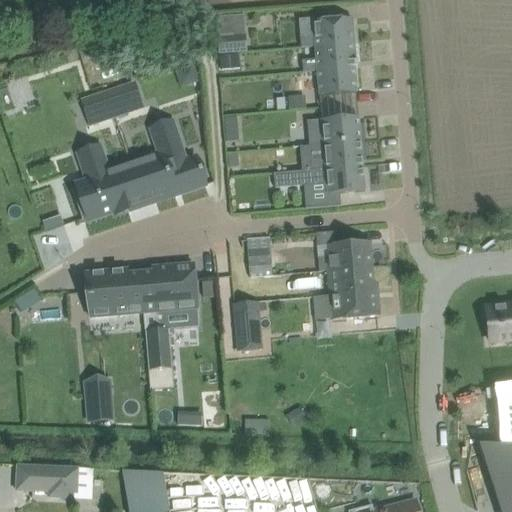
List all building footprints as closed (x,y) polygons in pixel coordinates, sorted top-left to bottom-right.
[(308,36),(299,37),(300,49),(309,48),(316,48),(354,44),(352,19),(314,23),(315,36),(308,36)] [(247,53),(245,36),(217,38),(218,56),(247,53)] [(310,61),(302,62),(303,73),(311,73),(318,72),(354,69),(357,68),(357,62),(356,62),(354,44),(316,48),(317,60),(310,61)] [(220,57),(221,71),(239,70),(238,56),(220,57)] [(354,69),(318,72),(320,97),(357,94),(354,69)] [(133,84),(107,93),(116,117),(128,113),(124,102),(137,98),(133,84)] [(97,110),(86,114),(90,126),(116,117),(107,93),(92,98),(97,110)] [(305,99),(288,100),(289,111),(306,110),(305,99)] [(235,117),(222,119),(224,131),(237,129),(235,117)] [(307,122),(309,147),(323,146),(361,143),(359,118),(307,122)] [(155,143),(159,154),(107,172),(103,161),(83,168),(88,182),(75,186),(76,189),(72,191),(81,220),(86,218),(87,221),(114,212),(115,215),(128,211),(122,194),(150,184),(154,199),(179,190),(180,194),(205,185),(201,174),(201,173),(200,170),(196,158),(184,162),(176,136),(155,143)] [(324,159),(310,161),(311,172),(363,167),(361,143),(323,146),(324,159)] [(237,154),(227,155),(228,167),(238,166),(237,154)] [(311,172),(273,175),(274,189),(303,187),(305,210),(340,207),(339,195),(365,192),(363,167),(311,172)] [(326,259),(327,272),(369,268),(367,243),(331,246),(332,258),(326,259)] [(269,260),(248,262),(249,279),(271,278),(269,260)] [(193,266),(152,269),(152,273),(155,313),(157,313),(159,331),(169,330),(198,327),(193,266)] [(369,268),(327,272),(329,296),(371,293),(371,292),(369,268)] [(128,271),(86,275),(89,318),(131,315),(128,275),(128,271)] [(371,292),(371,293),(329,296),(331,321),(379,317),(378,299),(377,292),(371,292)] [(24,296),(14,302),(21,314),(31,308),(24,296)] [(257,303),(233,305),(237,353),(261,351),(257,303)] [(511,306),(485,309),(489,343),(511,340),(511,306)] [(155,313),(143,314),(145,332),(159,331),(157,313),(155,313)] [(159,331),(145,332),(150,392),(174,390),(169,330),(159,331)] [(108,381),(84,382),(87,422),(111,420),(108,381)] [(511,384),(493,386),(498,446),(511,446),(511,384)] [(300,409),(286,417),(292,428),(306,420),(300,409)] [(178,412),(177,425),(189,426),(189,413),(178,412)] [(511,511),(511,447),(478,446),(498,511),(511,511)] [(17,468),(16,492),(48,493),(48,498),(74,499),(74,494),(77,494),(78,470),(17,468)] [(161,511),(160,470),(119,471),(120,511),(161,511)] [(324,484),(323,484),(322,484),(321,485),(320,485),(319,485),(319,486),(318,486),(318,487),(317,487),(316,488),(316,489),(316,490),(315,491),(315,492),(315,493),(316,494),(316,495),(316,496),(317,496),(317,497),(318,497),(318,498),(319,498),(320,499),(321,499),(322,499),(323,499),(324,499),(325,499),(326,499),(327,499),(327,498),(328,498),(328,497),(329,497),(329,496),(330,495),(330,494),(330,493),(330,492),(330,491),(330,490),(330,489),(330,488),(329,488),(329,487),(328,487),(328,486),(327,486),(327,485),(326,485),(325,485),(324,484)] [(417,511),(417,510),(415,502),(376,511),(372,511),(371,507),(351,511),(417,511)]
